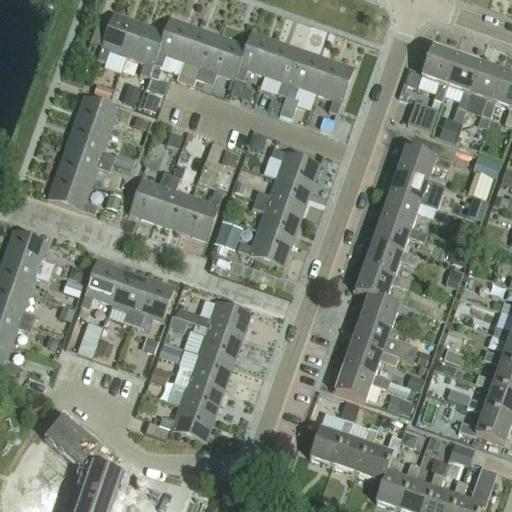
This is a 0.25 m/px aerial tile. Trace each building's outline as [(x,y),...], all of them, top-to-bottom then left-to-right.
[(110,57),(127,63),(139,28),(113,19),(100,54),(101,54),(97,66),(105,69),(110,57)] [(153,70),(153,71),(161,73),(165,62),(183,68),(195,33),(169,24),(164,37),(165,37),(153,70)] [(164,37),(139,28),(127,63),(144,69),(139,81),(148,84),(152,72),(153,72),(153,71),(153,70),(165,37),(164,37)] [(220,42),(195,33),(183,68),(200,74),(196,86),(204,89),(220,42)] [(247,76),(264,82),(276,47),(250,37),(246,51),(234,84),(235,85),(243,87),(247,76)] [(246,51),(220,42),(204,89),(212,91),(216,80),(234,86),(235,85),(234,84),(246,51)] [(302,56),(276,47),(264,82),(281,88),(277,100),(286,102),(302,56)] [(445,92),(456,61),(431,53),(420,83),(438,89),(433,105),(442,108),(447,92),(445,92)] [(315,100),(328,65),(302,56),(286,102),(294,105),(298,93),(315,100)] [(468,100),(479,70),(456,61),(445,92),(447,92),(462,98),(457,113),(465,116),(471,101),(468,100)] [(354,74),(328,65),(315,100),(332,106),(328,117),(337,121),(341,109),(354,74)] [(468,100),(471,101),(486,106),(480,122),(489,125),(495,109),(492,109),(503,78),(479,70),(468,100)] [(157,85),(160,76),(153,74),(150,83),(157,85)] [(511,81),(503,78),(492,109),(495,109),(510,115),(504,130),(511,133),(511,81)] [(108,105),(112,95),(96,90),(93,100),(108,105)] [(248,106),(252,95),(245,92),(241,104),(248,106)] [(134,111),(139,98),(128,93),(123,107),(134,111)] [(154,118),(160,102),(148,97),(142,113),(154,118)] [(74,128),(109,140),(115,123),(127,127),(130,119),(118,115),(118,114),(84,102),(74,128)] [(294,105),(286,102),(279,121),(291,125),(297,107),(294,105)] [(408,131),(429,139),(437,118),(416,109),(408,131)] [(457,113),(452,126),(461,129),(465,116),(457,113)] [(74,128),(65,153),(112,170),(115,162),(103,158),(109,140),(74,128)] [(254,142),(251,151),(258,153),(261,151),(264,145),(254,142)] [(65,153),(56,179),(91,191),(97,174),(109,178),(112,170),(65,153)] [(405,154),(396,178),(426,189),(427,187),(433,172),(448,177),(451,168),(435,163),(434,164),(405,154)] [(276,184),(310,197),(320,170),(285,158),(285,159),(273,155),(270,163),(282,167),(276,184)] [(225,157),(222,167),(232,171),(236,160),(225,157)] [(500,167),(478,159),(473,172),(496,180),(500,167)] [(202,178),(199,187),(206,190),(209,181),(202,178)] [(426,189),(396,178),(388,202),(418,213),(419,211),(424,196),(440,201),(443,192),(427,187),(426,189)] [(85,208),(91,191),(56,179),(47,205),(82,217),(94,221),(97,213),(85,208)] [(155,229),(171,182),(163,179),(159,191),(141,184),(129,219),(155,229)] [(171,182),(155,229),(180,238),(193,203),(175,196),(179,185),(171,182)] [(255,206),(302,222),(310,197),(276,184),(270,201),(258,197),(255,206)] [(238,187),(234,196),(242,199),(245,190),(238,187)] [(210,209),(193,203),(180,238),(207,247),(219,212),(218,212),(222,200),(214,197),(210,209)] [(388,202),(379,226),(410,237),(411,235),(416,219),(431,225),(434,216),(419,211),(418,213),(388,202)] [(258,235),(293,248),(302,222),(255,206),(252,214),(264,218),(258,235)] [(379,226),(371,250),(401,260),(402,258),(408,243),(423,249),(426,240),(411,235),(410,237),(379,226)] [(233,256),(241,234),(222,227),(214,250),(233,256)] [(472,249),(477,234),(461,228),(456,244),(472,249)] [(293,248),(258,235),(252,252),(240,248),(237,257),(249,261),(248,261),(283,274),(293,248)] [(4,263),(50,279),(53,271),(41,266),(48,248),(13,236),(4,263)] [(401,260),(371,250),(363,273),(393,284),(394,282),(399,267),(415,272),(418,264),(402,258),(401,260)] [(463,273),(469,255),(454,250),(448,268),(463,273)] [(4,263),(0,272),(0,290),(30,300),(36,283),(47,287),(50,279),(4,263)] [(93,304),(110,310),(123,275),(96,265),(84,300),(85,301),(80,312),(89,315),(93,304)] [(354,298),(367,302),(385,308),(391,291),(406,296),(409,288),(394,282),(393,284),(363,273),(354,298)] [(148,284),(123,275),(110,310),(128,316),(123,328),(132,331),(148,284)] [(148,284),(132,331),(140,333),(144,321),(162,328),(174,293),(148,284)] [(0,290),(0,319),(32,330),(35,322),(23,318),(30,300),(0,290)] [(367,302),(359,326),(390,336),(390,334),(396,319),(411,325),(414,316),(398,310),(397,312),(385,308),(367,302)] [(195,330),(242,346),(251,320),(216,307),(210,325),(178,314),(175,323),(187,327),(195,330)] [(511,311),(503,309),(500,317),(511,321),(511,311)] [(0,319),(0,347),(12,352),(18,334),(30,339),(32,330),(0,319)] [(183,338),(187,327),(175,323),(172,322),(168,332),(183,338)] [(390,336),(359,326),(351,349),(381,360),(382,358),(387,343),(403,348),(406,340),(390,334),(390,336)] [(91,364),(101,334),(87,329),(77,359),(91,364)] [(233,372),(242,346),(195,330),(192,338),(204,342),(198,359),(233,372)] [(511,344),(511,333),(510,338),(495,332),(492,341),(507,347),(508,343),(511,344)] [(511,344),(508,343),(507,347),(502,363),(486,357),(483,366),(499,371),(500,368),(511,372),(511,344)] [(150,345),(146,357),(154,359),(158,348),(150,345)] [(6,369),(12,352),(0,347),(0,376),(3,378),(3,377),(15,382),(18,373),(6,369)] [(177,368),(181,356),(162,349),(158,362),(177,368)] [(351,349),(343,373),(373,384),(374,382),(379,367),(395,372),(398,363),(382,358),(381,360),(351,349)] [(100,350),(97,359),(107,363),(111,353),(100,350)] [(224,397),(233,372),(198,359),(192,377),(180,373),(177,381),(224,397)] [(492,391),(511,398),(511,372),(500,368),(499,371),(493,386),(478,381),(475,390),(490,395),(492,391)] [(454,381),(456,375),(446,371),(444,377),(454,381)] [(373,384),(343,373),(334,398),(364,408),(371,390),(386,396),(389,387),(374,382),(373,384)] [(154,375),(150,385),(160,389),(164,378),(154,375)] [(215,423),(224,397),(177,381),(174,389),(186,393),(180,410),(215,423)] [(483,416),(511,425),(511,398),(492,391),(490,395),(485,410),(469,405),(466,413),(482,419),(483,416)] [(358,411),(345,407),(339,424),(344,426),(352,429),(358,411)] [(215,423),(180,410),(174,427),(162,423),(159,432),(171,436),(171,437),(206,449),(215,423)] [(504,450),(511,427),(511,425),(483,416),(482,419),(477,434),(461,429),(458,437),(475,443),(476,440),(504,450)] [(110,511),(121,485),(111,481),(115,467),(62,424),(44,445),(90,482),(79,511),(110,511)] [(344,443),(347,444),(352,429),(344,426),(338,441),(319,435),(309,464),(333,473),(344,443)] [(166,446),(169,436),(149,429),(145,439),(166,446)] [(333,473),(357,481),(367,451),(371,453),(376,437),(367,434),(362,450),(347,444),(344,443),(333,473)] [(357,481),(382,489),(385,479),(391,461),(394,462),(400,445),(391,442),(386,458),(371,453),(367,451),(357,481)] [(35,480),(56,488),(62,471),(41,463),(35,480)] [(375,508),(385,511),(401,511),(410,487),(413,489),(419,473),(410,470),(404,486),(385,479),(382,489),(375,508)] [(468,508),(461,505),(457,504),(454,511),(485,511),(497,479),(481,473),(468,508)] [(401,511),(427,511),(433,496),(437,497),(442,481),(434,478),(428,494),(413,489),(410,487),(401,511)] [(45,511),(50,498),(9,485),(0,511),(45,511)] [(433,496),(427,511),(454,511),(457,504),(461,505),(466,490),(457,487),(452,502),(437,497),(433,496)]
